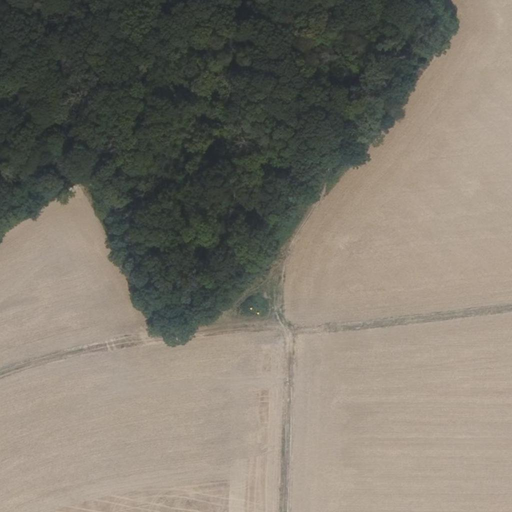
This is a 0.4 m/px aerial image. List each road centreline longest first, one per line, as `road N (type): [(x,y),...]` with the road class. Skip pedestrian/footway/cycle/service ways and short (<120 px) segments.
road 1 (track): [(0,378),(141,340),(320,332),(511,310)]
road 2 (track): [(286,333),(301,234),(333,135),(392,0)]
road 3 (track): [(286,333),(281,511)]
